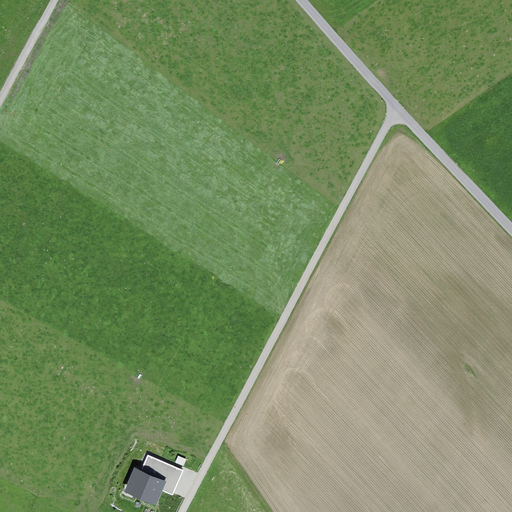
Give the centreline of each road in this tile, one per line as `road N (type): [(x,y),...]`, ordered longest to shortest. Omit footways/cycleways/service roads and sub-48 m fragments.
road 1 (track): [(184,511),(403,100)]
road 2 (unclassified): [(310,0),(511,220)]
